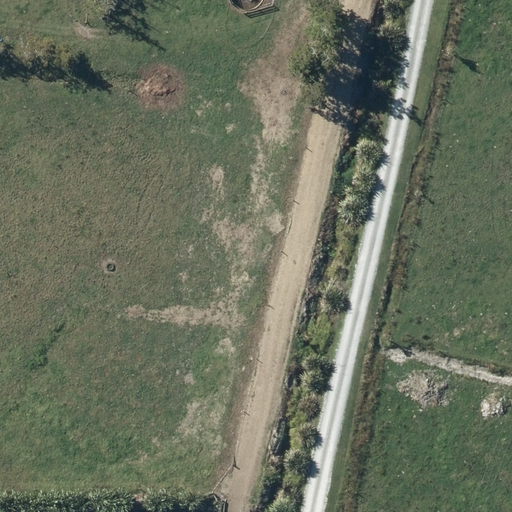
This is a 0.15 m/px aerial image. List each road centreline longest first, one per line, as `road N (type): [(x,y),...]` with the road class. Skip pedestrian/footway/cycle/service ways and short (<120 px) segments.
road 1 (track): [(359,0),(241,511)]
road 2 (track): [(423,0),(317,511)]
